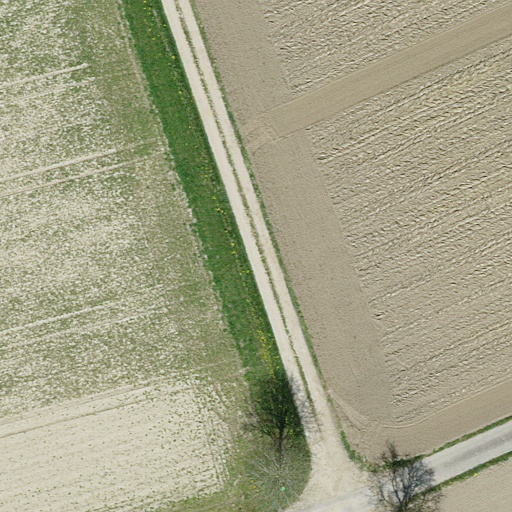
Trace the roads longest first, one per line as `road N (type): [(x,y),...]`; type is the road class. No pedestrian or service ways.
road 1 (track): [(174,0),(349,511)]
road 2 (unclassified): [(330,511),(511,437)]
